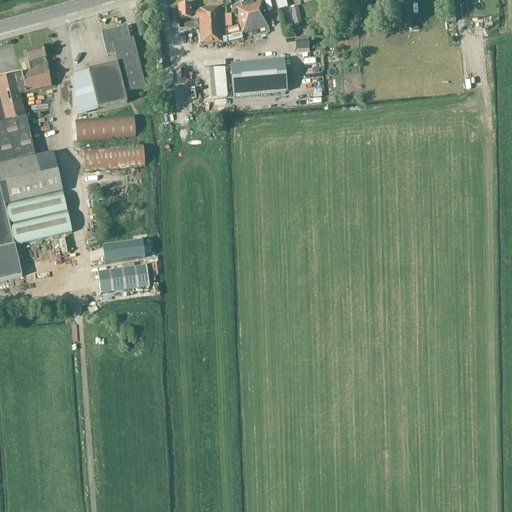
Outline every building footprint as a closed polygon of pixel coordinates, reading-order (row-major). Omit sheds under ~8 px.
[(252,0),(251,0),(239,0),(240,3),(241,7),(235,9),(239,23),(238,23),(241,35),(268,28),(266,22),(265,22),(262,11),(260,4),(253,6),(252,0)] [(442,0),(445,23),(453,23),(456,22),(454,8),(453,0),(442,0)] [(191,13),(190,6),(178,7),(178,20),(198,19),(200,44),(222,43),(220,8),(198,10),(198,12),(191,13)] [(300,32),(301,31),(299,24),(301,24),(297,7),(290,9),(295,33),(301,32),(300,32)] [(130,41),(126,28),(101,34),(107,57),(114,55),(117,65),(85,73),(85,74),(88,73),(97,112),(126,105),(124,95),(145,90),(133,40),(130,41)] [(0,79),(0,282),(21,278),(4,207),(62,194),(52,154),(34,158),(19,95),(50,88),(45,69),(46,68),(41,49),(25,53),(30,72),(0,79)] [(221,61),(220,54),(207,55),(208,62),(221,61)] [(284,62),(230,66),(233,98),(286,93),(284,62)] [(223,95),(223,76),(213,76),(213,96),(223,95)] [(77,143),(135,138),(133,116),(75,121),(77,143)] [(85,173),(144,167),(143,146),(83,151),(85,173)] [(62,194),(4,207),(14,246),(71,232),(62,194)] [(142,244),(102,249),(105,265),(144,260),(142,244)] [(149,289),(146,268),(97,275),(100,296),(149,289)]
